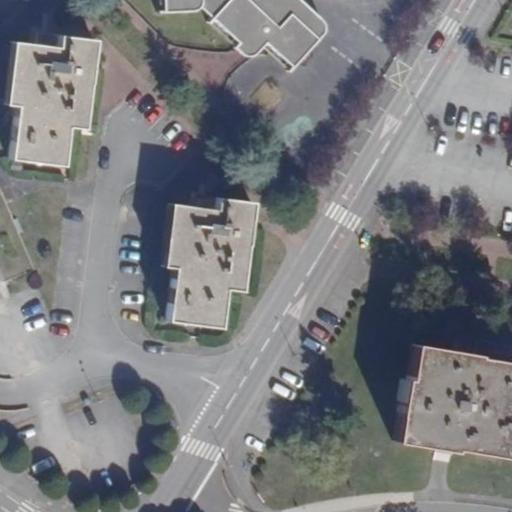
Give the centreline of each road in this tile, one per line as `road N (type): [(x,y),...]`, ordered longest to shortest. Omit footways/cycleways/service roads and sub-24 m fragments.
road 1 (unclassified): [(227,402),(474,0)]
road 2 (residential): [(105,349),(116,200),(136,141)]
road 3 (residential): [(227,402),(105,349)]
road 4 (unknown): [(385,144),(511,178)]
road 5 (residential): [(105,349),(78,375),(33,398),(0,396)]
